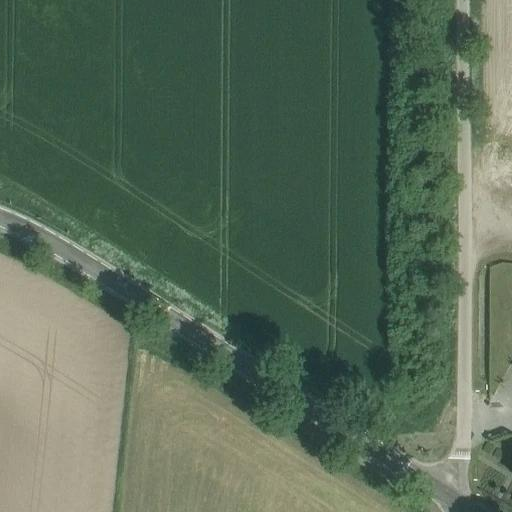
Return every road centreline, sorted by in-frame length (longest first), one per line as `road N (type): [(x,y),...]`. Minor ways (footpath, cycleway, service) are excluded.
road 1 (tertiary): [(0,220),(48,241),(463,505)]
road 2 (unclassified): [(463,505),(465,0)]
